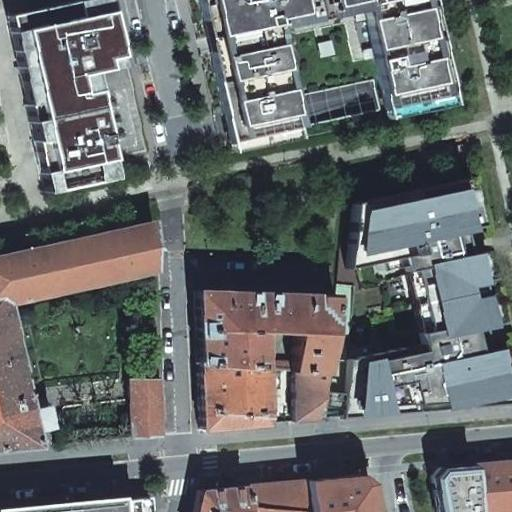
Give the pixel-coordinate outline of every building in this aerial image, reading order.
[(103,0),(95,0),(5,16),(45,192),(107,178),(104,161),(108,160),(92,90),(88,91),(85,72),(118,67),(103,0)] [(450,96),(434,23),(429,0),(197,0),(206,38),(229,142),(300,128),(279,25),(361,8),(383,110),(450,96)] [(318,420),(348,419),(511,402),(511,377),(505,339),(486,243),(476,186),(357,208),(346,270),(403,258),(407,275),(423,272),(437,333),(420,337),(424,353),(356,365),(351,393),(321,391),(318,420)] [(0,256),(0,290),(6,289),(8,302),(153,271),(151,223),(0,256)] [(0,450),(0,451),(39,447),(35,430),(51,427),(47,407),(31,410),(8,302),(6,289),(0,290),(0,450)] [(285,370),(290,371),(323,374),(331,294),(262,293),(193,291),(196,363),(263,368),(276,369),(285,370)] [(263,368),(196,363),(196,377),(197,431),(253,426),(264,425),(263,368)] [(323,374),(290,371),(290,422),(296,421),(318,420),(321,391),(323,374)] [(128,380),(129,437),(159,436),(156,380),(128,380)] [(511,511),(511,461),(502,462),(470,465),(477,511),(511,511)] [(477,511),(470,465),(426,469),(433,511),(477,511)] [(306,511),(305,511),(372,511),(367,483),(357,475),(330,478),(303,480),(306,511)] [(305,511),(306,511),(303,480),(287,482),(242,486),(244,503),(242,511),(305,511)] [(191,511),(242,511),(244,503),(242,486),(196,491),(191,511)] [(149,496),(60,505),(60,506),(58,507),(56,505),(0,510),(0,511),(150,511),(149,497),(149,496)]
